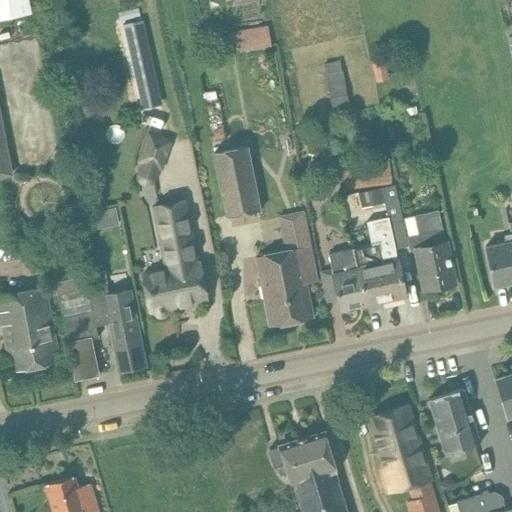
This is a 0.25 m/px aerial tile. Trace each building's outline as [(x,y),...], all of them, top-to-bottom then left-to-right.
[(0,0),(0,19),(33,12),(30,0),(0,0)] [(119,12),(120,21),(139,17),(137,8),(119,12)] [(139,22),(124,25),(143,109),(158,105),(139,22)] [(268,26),(229,34),(233,53),(272,45),(268,26)] [(342,60),(324,63),(330,106),(349,104),(342,60)] [(0,111),(0,177),(13,175),(0,111)] [(166,158),(172,142),(146,133),(135,164),(138,166),(158,173),(161,174),(167,158),(166,158)] [(248,146),(215,153),(227,215),(260,209),(248,146)] [(389,162),(343,167),(345,190),(392,185),(389,162)] [(354,249),(366,304),(405,296),(395,249),(408,246),(396,187),(359,195),(363,214),(386,209),(388,217),(367,221),(372,245),(354,249)] [(207,298),(203,279),(188,199),(151,207),(164,268),(141,272),(149,312),(154,311),(154,314),(159,318),(165,317),(169,312),(168,308),(175,307),(175,305),(207,298)] [(438,210),(425,213),(414,215),(418,233),(407,235),(411,252),(416,251),(420,270),(424,290),(454,283),(450,264),(445,242),(445,243),(438,210)] [(317,282),(313,262),(310,247),(308,247),(299,211),(278,216),(285,250),(262,255),(256,257),(270,326),(312,318),(306,284),(317,282)] [(97,214),(81,217),(84,233),(100,230),(97,214)] [(504,235),(506,244),(485,249),(489,267),(493,287),(511,282),(511,224),(508,226),(509,234),(504,235)] [(366,304),(354,249),(329,254),(330,261),(332,269),(320,272),(326,303),(338,300),(341,310),(366,304)] [(85,271),(54,278),(57,295),(88,288),(85,271)] [(99,273),(108,318),(119,372),(145,367),(130,289),(108,293),(103,272),(99,273)] [(88,288),(57,295),(62,315),(71,360),(76,379),(98,374),(90,339),(98,338),(96,326),(94,321),(108,318),(99,273),(92,274),(95,287),(88,288)] [(59,362),(55,342),(44,287),(0,295),(0,312),(12,372),(59,362)] [(511,373),(494,379),(506,419),(511,417),(511,373)] [(444,454),(480,443),(464,389),(427,400),(443,451),(444,454)] [(407,405),(367,417),(383,469),(380,469),(387,493),(409,487),(413,500),(406,502),(409,511),(438,511),(429,480),(430,480),(407,405)] [(337,471),(330,450),(324,431),(269,449),(274,466),(285,462),(301,511),(342,511),(330,473),(337,471)] [(90,484),(76,488),(73,476),(46,484),(54,511),(97,511),(89,485),(90,485),(90,484)] [(456,502),(456,503),(448,506),(449,511),(511,511),(511,507),(505,509),(503,502),(500,503),(500,500),(492,495),(489,496),(487,491),(482,492),(482,494),(456,502)]
